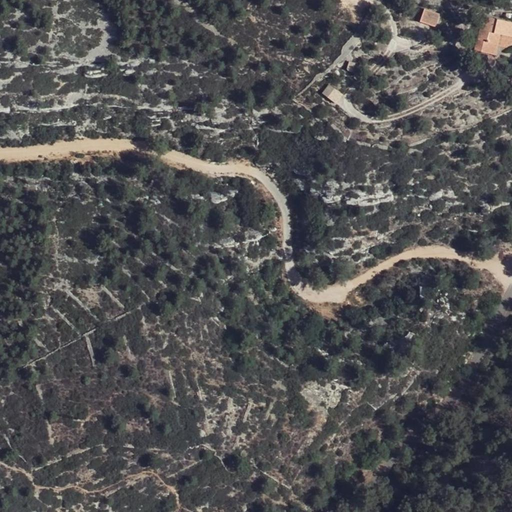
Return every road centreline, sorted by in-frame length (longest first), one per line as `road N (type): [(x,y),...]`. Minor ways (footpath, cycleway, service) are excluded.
road 1 (track): [(511,278),(477,259),(436,252),(404,256),(315,296),(290,265),(277,203),(256,174),(202,168),(140,146),(0,153)]
road 2 (track): [(372,0),(393,24),(395,42),(349,90),(356,115),(372,120),(412,110),(481,68)]
